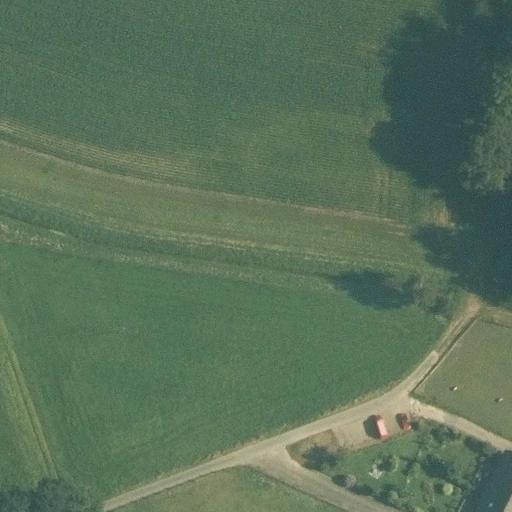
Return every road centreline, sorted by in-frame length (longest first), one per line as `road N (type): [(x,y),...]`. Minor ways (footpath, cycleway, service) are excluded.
road 1 (unclassified): [(471,309),(393,400),(89,511)]
road 2 (track): [(496,0),(498,110),(471,309)]
road 3 (track): [(393,400),(511,448)]
